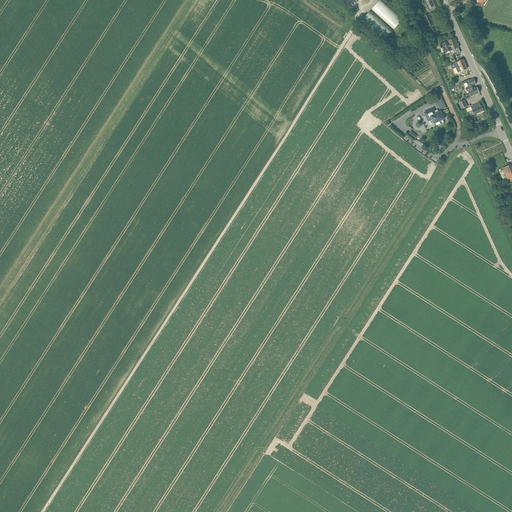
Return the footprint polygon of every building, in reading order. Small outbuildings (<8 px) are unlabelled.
[(394,30),(404,19),(382,0),(380,0),(371,10),(394,30)] [(439,6),(435,0),(427,0),(427,1),(431,10),(439,6)] [(383,42),(393,31),(371,10),(361,21),(383,42)] [(429,27),(433,24),(428,15),(424,17),(429,27)] [(460,52),(454,39),(450,41),(440,45),(444,54),(455,49),(456,53),(457,54),(460,52)] [(467,69),(463,60),(460,61),(460,60),(460,61),(458,62),(451,65),(456,76),(459,74),(458,73),(462,71),(462,72),(467,69)] [(474,89),(472,86),(476,84),(474,79),(469,81),(466,83),(468,88),(465,89),(467,93),(469,92),(471,97),(475,95),(480,93),(477,87),(474,89)] [(462,109),(467,107),(464,101),(459,103),(462,109)] [(481,106),(479,103),(470,107),(472,111),(469,112),(471,116),(474,115),(484,111),(482,106),(481,106)] [(438,112),(436,113),(435,111),(434,108),(424,112),(428,122),(432,120),(434,124),(445,119),(441,111),(438,112)] [(508,183),(511,181),(511,167),(511,165),(506,167),(502,168),(508,183)]
